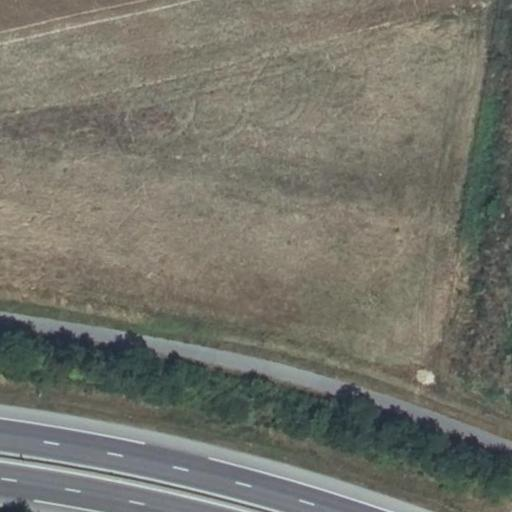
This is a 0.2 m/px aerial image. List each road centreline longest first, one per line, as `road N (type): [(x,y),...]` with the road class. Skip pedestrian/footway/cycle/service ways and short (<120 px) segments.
road 1 (trunk): [(344,511),(226,476),(0,434)]
road 2 (trunk): [(0,483),(105,495),(168,511)]
